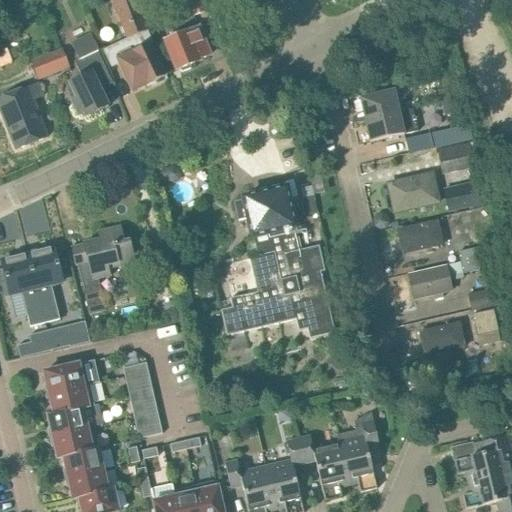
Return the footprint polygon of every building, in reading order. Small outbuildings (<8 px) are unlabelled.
[(112,0),(127,39),(148,32),(135,0),(112,0)] [(187,0),(194,17),(206,12),(200,0),(187,0)] [(165,42),(177,71),(180,70),(183,72),(191,69),(191,65),(200,61),(199,60),(210,56),(199,27),(165,42)] [(167,79),(153,50),(155,49),(148,32),(112,47),(120,64),(133,92),(147,85),(152,83),(155,85),(167,79)] [(110,77),(98,52),(90,34),(71,43),(79,61),(75,63),(82,78),(69,84),(77,99),(72,101),(79,116),(84,114),(86,118),(108,107),(97,83),(110,77)] [(33,63),(38,75),(40,80),(69,68),(63,51),(33,63)] [(0,109),(16,150),(48,137),(34,101),(43,97),(38,84),(0,99),(0,109)] [(448,89),(439,91),(442,103),(451,101),(448,89)] [(365,120),(399,113),(394,91),(360,99),(365,120)] [(442,103),(445,116),(454,114),(451,101),(442,103)] [(365,120),(369,138),(370,143),(418,132),(413,110),(399,113),(365,120)] [(430,133),(405,139),(408,153),(433,147),(430,133)] [(437,152),(442,175),(475,168),(474,166),(479,165),(474,144),(437,152)] [(393,216),(441,204),(434,172),(385,183),(387,188),(385,190),(387,195),(389,197),(393,216)] [(449,212),(486,204),(481,182),(444,190),(449,212)] [(232,309),(222,312),(227,333),(228,337),(297,320),(299,330),(308,328),(310,338),(336,333),(321,272),(325,271),(319,246),(302,250),(298,233),(297,233),(286,189),(243,199),(244,202),(235,205),(239,223),(241,222),(249,220),(253,236),(254,236),(255,237),(259,255),(250,257),(258,292),(258,294),(230,300),(232,309)] [(380,231),(386,229),(390,223),(388,217),(382,213),(376,214),(372,220),(374,227),(380,231)] [(432,249),(444,246),(438,220),(396,230),(402,256),(422,251),(423,258),(434,255),(432,249)] [(83,250),(73,252),(77,265),(90,313),(106,309),(97,278),(111,274),(110,269),(135,263),(129,241),(125,242),(122,228),(121,227),(98,233),(100,240),(84,244),(85,249),(83,250)] [(52,287),(64,284),(55,243),(27,250),(45,323),(60,320),(52,287)] [(464,278),(463,274),(484,270),(479,249),(458,253),(460,263),(447,266),(453,291),(451,281),(464,278)] [(10,297),(23,294),(31,327),(45,323),(27,250),(0,257),(10,297)] [(453,291),(447,266),(447,265),(428,270),(428,271),(408,276),(414,300),(433,295),(434,300),(444,298),(443,295),(453,292),(453,291)] [(506,287),(468,295),(471,312),(510,304),(506,287)] [(493,311),(472,315),(479,348),(499,343),(496,332),(498,332),(493,311)] [(425,357),(465,347),(460,324),(420,333),(425,357)] [(70,345),(70,347),(90,342),(88,333),(68,337),(70,345)] [(33,354),(31,343),(18,346),(21,357),(33,354)] [(94,361),(44,373),(49,394),(90,385),(99,383),(94,361)] [(461,374),(459,362),(436,366),(437,379),(461,374)] [(125,381),(148,376),(146,364),(122,369),(125,381)] [(128,393),(151,387),(148,376),(125,381),(128,393)] [(90,408),(95,407),(90,385),(49,394),(53,415),(48,416),(48,417),(90,407),(90,408)] [(131,405),(154,399),(151,387),(128,393),(131,405)] [(368,391),(370,402),(383,399),(381,388),(368,391)] [(133,416),(157,411),(154,399),(131,405),(133,416)] [(90,407),(48,417),(53,438),(88,430),(102,427),(97,406),(95,407),(90,408),(90,407)] [(136,428),(160,422),(157,411),(133,416),(136,428)] [(379,447),(373,422),(372,414),(354,422),(356,432),(338,435),(339,442),(338,442),(349,486),(358,484),(360,493),(377,489),(368,450),(379,447)] [(136,428),(139,440),(163,434),(160,422),(136,428)] [(57,459),(99,450),(99,449),(93,450),(88,430),(53,438),(57,459)] [(468,484),(511,473),(511,457),(507,436),(473,445),(476,456),(455,461),(458,475),(470,473),(472,482),(467,483),(468,484)] [(349,486),(338,442),(313,448),(310,437),(298,440),(304,464),(316,462),(325,502),(342,498),(340,488),(349,486)] [(185,442),(187,450),(201,447),(199,438),(185,442)] [(303,511),(293,467),(304,464),(298,440),(286,442),(291,461),(265,467),(276,511),(285,509),(285,511),(303,511)] [(172,454),(187,450),(185,442),(170,445),(172,454)] [(128,449),(131,464),(140,462),(137,447),(128,449)] [(157,448),(142,451),(144,460),(159,457),(157,448)] [(68,479),(103,471),(99,450),(57,459),(58,460),(63,458),(68,479)] [(270,511),(276,511),(265,467),(240,473),(237,462),(225,464),(231,489),(242,487),(248,511),(270,511)] [(140,484),(149,482),(146,468),(137,470),(140,484)] [(73,500),(114,490),(108,491),(103,471),(68,479),(73,500)] [(498,511),(505,511),(511,510),(511,473),(468,484),(472,483),(475,493),(463,496),(466,510),(497,503),(498,511)] [(152,497),(151,490),(149,482),(140,484),(144,499),(152,497)] [(200,511),(223,511),(217,482),(195,486),(200,511)] [(178,511),(174,491),(172,485),(151,490),(152,497),(155,511),(178,511)] [(178,511),(200,511),(195,486),(174,491),(178,511)] [(118,511),(114,490),(73,500),(79,499),(81,511),(118,511)]
